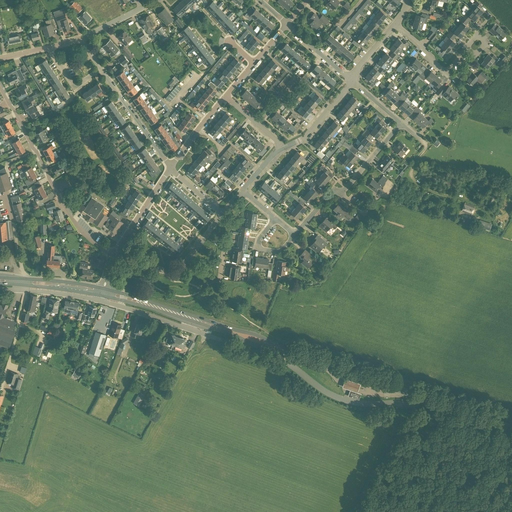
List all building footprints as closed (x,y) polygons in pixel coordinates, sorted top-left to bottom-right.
[(183,0),(182,0),(178,4),(185,12),(189,8),(190,7),(183,0)] [(287,10),(293,3),(289,0),(278,0),(278,1),(287,10)] [(325,0),(328,2),(325,5),(329,8),(331,5),(334,8),(339,2),(337,0),(325,0)] [(470,8),(479,15),(482,11),(479,8),(482,5),(476,1),(470,8)] [(81,10),(74,2),(70,6),(73,9),(74,8),(78,13),(81,10)] [(213,2),(206,9),(211,14),(218,7),(213,2)] [(426,4),(426,3),(424,2),(422,9),(427,11),(427,9),(432,11),(434,6),(426,4)] [(178,4),(172,9),(180,17),(185,12),(178,4)] [(363,13),(367,8),(363,4),(359,9),(363,13)] [(218,7),(211,14),(216,20),(223,13),(218,7)] [(474,21),(479,15),(470,8),(463,16),(469,21),(471,18),(474,21)] [(70,29),(64,13),(63,9),(53,12),(55,16),(58,25),(61,24),(63,31),(70,29)] [(167,24),(173,19),(165,9),(158,14),(167,24)] [(255,19),(260,13),(255,9),(250,15),(250,16),(246,13),(244,16),(248,19),(251,16),(255,19)] [(359,17),(363,13),(359,9),(355,14),(359,17)] [(375,15),(382,21),(386,16),(380,10),(375,15)] [(85,25),(91,19),(85,12),(78,17),(85,25)] [(223,13),(216,20),(221,25),(228,18),(223,13)] [(259,23),(265,17),(260,13),(255,19),(259,23)] [(318,27),(322,21),(317,16),(314,13),(309,20),(311,22),(309,25),(313,28),(315,25),(318,27)] [(355,22),(359,17),(355,14),(351,19),(355,22)] [(150,26),(150,27),(154,25),(149,15),(143,18),(144,21),(145,20),(149,27),(150,26)] [(378,25),(382,21),(375,15),(371,20),(372,21),(377,26),(378,26),(379,26),(378,25)] [(414,21),(423,23),(425,24),(427,18),(425,17),(416,15),(414,21)] [(465,25),(469,21),(463,16),(458,22),(460,24),(457,27),(464,33),(468,28),(465,25)] [(264,27),(269,21),(265,17),(259,23),(264,27)] [(145,30),(150,27),(150,26),(149,27),(145,20),(144,21),(143,18),(139,20),(145,30)] [(180,29),(184,26),(178,18),(174,21),(180,29)] [(228,18),(221,25),(226,30),(233,23),(228,18)] [(351,27),(355,22),(351,19),(346,24),(351,27)] [(50,25),(49,20),(45,21),(46,26),(42,27),(45,37),(54,34),(51,24),(50,25)] [(264,27),(263,29),(265,31),(267,29),(269,31),(274,25),(269,21),(264,27)] [(374,31),(378,26),(377,26),(372,21),(368,26),(374,31)] [(233,23),(226,30),(231,35),(238,29),(233,23)] [(346,32),(351,27),(346,24),(342,28),(346,32)] [(497,28),(494,25),(489,30),(492,33),(493,33),(500,40),(501,39),(503,41),(504,41),(506,39),(506,38),(504,36),(506,34),(498,26),(497,28)] [(188,26),(180,33),(184,37),(184,38),(192,32),(188,26)] [(370,36),(374,31),(368,26),(364,30),(363,29),(362,29),(370,36)] [(165,32),(161,27),(156,31),(162,40),(164,42),(169,39),(167,36),(170,34),(167,31),(165,32)] [(460,37),(464,33),(457,27),(455,30),(452,28),(449,33),(454,37),(457,35),(460,37)] [(32,40),(40,38),(37,28),(33,29),(34,33),(31,34),(32,40)] [(366,41),(370,36),(362,29),(361,31),(362,32),(360,36),(366,41)] [(125,45),(131,40),(124,32),(118,37),(125,45)] [(143,43),(148,40),(143,32),(138,35),(143,43)] [(192,32),(184,38),(185,39),(189,44),(197,37),(192,32)] [(452,40),(454,37),(449,33),(446,35),(449,37),(445,42),(451,48),(455,43),(452,40)] [(9,44),(21,41),(20,34),(7,37),(9,44)] [(330,45),(335,39),(330,35),(325,41),(330,45)] [(249,41),(255,46),(260,42),(254,36),(249,41)] [(362,46),(366,41),(360,36),(358,38),(356,37),(354,39),(356,40),(362,46)] [(197,37),(189,44),(193,49),(193,50),(201,43),(197,37)] [(334,49),(339,43),(335,39),(330,45),(334,49)] [(400,49),(404,44),(407,46),(409,44),(403,39),(401,42),(398,39),(393,44),(400,49)] [(111,56),(118,50),(110,40),(103,47),(111,56)] [(251,51),(255,46),(249,41),(245,46),(251,51)] [(447,53),(451,48),(445,42),(440,47),(447,53)] [(201,43),(193,50),(194,51),(198,55),(206,49),(201,43)] [(286,54),(291,48),(286,43),(281,49),(286,54)] [(339,53),(344,47),(339,43),(334,49),(339,53)] [(403,51),(400,49),(393,44),(390,48),(396,54),(398,51),(401,53),(403,51)] [(130,60),(134,57),(124,46),(120,49),(126,55),(126,56),(130,60)] [(344,57),(349,51),(344,47),(339,53),(344,57)] [(290,58),(295,52),(291,48),(286,54),(290,58)] [(206,49),(198,55),(202,61),(211,55),(206,49)] [(349,51),(344,57),(349,61),(354,55),(349,51)] [(295,62),(300,56),(295,52),(290,58),(295,62)] [(388,63),(392,58),(386,53),(381,58),(388,63)] [(487,69),(495,60),(488,54),(485,59),(481,64),(487,69)] [(504,63),(508,59),(503,54),(499,59),(504,63)] [(122,66),(129,61),(123,55),(118,60),(122,66)] [(211,55),(202,61),(203,62),(207,67),(215,60),(211,55)] [(300,66),(305,60),(300,56),(295,62),(300,66)] [(231,63),(237,68),(241,63),(235,58),(231,63)] [(391,66),(388,63),(381,58),(377,62),(381,66),(379,68),(384,73),(387,70),(388,70),(391,66)] [(413,71),(415,69),(421,63),(416,58),(410,65),(408,67),(406,65),(401,70),(404,72),(408,67),(413,71)] [(268,64),(274,69),(278,64),(272,59),(268,64)] [(42,68),(48,64),(46,60),(39,64),(42,68)] [(305,60),(300,66),(305,70),(310,64),(305,60)] [(232,73),(237,68),(231,63),(226,68),(232,73)] [(421,63),(415,69),(420,73),(425,67),(421,63)] [(46,74),(52,70),(48,64),(42,68),(46,74)] [(270,74),(274,69),(268,64),(264,69),(270,74)] [(316,75),(321,69),(318,66),(316,65),(311,71),(316,75)] [(384,73),(379,68),(377,70),(373,67),(369,72),(376,78),(376,77),(380,73),(382,75),(384,73)] [(228,77),(232,73),(226,68),(222,72),(228,77)] [(24,79),(19,69),(11,73),(13,76),(8,78),(11,84),(19,80),(18,80),(21,78),(22,80),(24,79)] [(265,79),(270,74),(264,69),(259,74),(265,79)] [(321,79),(326,73),(321,69),(316,75),(321,79)] [(49,79),(56,75),(52,70),(46,74),(49,79)] [(120,81),(126,76),(123,71),(117,76),(120,81)] [(430,82),(436,75),(431,71),(425,78),(430,82)] [(224,82),(228,77),(222,72),(218,77),(224,82)] [(379,80),(376,77),(376,78),(369,72),(365,77),(367,79),(365,81),(372,87),(374,84),(375,85),(379,80)] [(326,84),(331,78),(326,73),(321,79),(326,84)] [(472,86),(478,78),(472,73),(466,81),(472,86)] [(261,84),(265,79),(259,74),(255,79),(261,84)] [(53,85),(59,80),(56,75),(49,79),(53,85)] [(421,78),(417,75),(412,81),(415,84),(421,78)] [(436,75),(430,82),(435,86),(441,80),(436,75)] [(124,86),(130,81),(126,76),(120,81),(124,86)] [(171,87),(178,79),(174,76),(172,78),(172,79),(168,84),(171,87)] [(220,87),(224,82),(218,77),(214,82),(220,87)] [(331,78),(326,84),(331,88),(336,82),(331,78)] [(56,90),(63,86),(59,80),(53,85),(56,90)] [(127,91),(134,86),(130,81),(124,86),(127,91)] [(389,99),(396,91),(393,89),(392,90),(390,88),(392,86),(394,84),(391,82),(389,84),(387,87),(385,89),(388,91),(384,95),(389,99)] [(20,99),(27,95),(26,91),(28,90),(25,84),(17,88),(15,89),(20,99)] [(93,87),(97,94),(102,90),(98,84),(93,87)] [(272,88),(274,86),(272,85),(268,90),(275,96),(278,93),(272,88)] [(60,95),(66,91),(63,86),(56,90),(60,95)] [(134,86),(127,91),(131,96),(137,91),(134,86)] [(207,90),(213,95),(216,91),(211,86),(207,90)] [(455,99),(459,95),(449,86),(442,94),(450,101),(453,97),(455,99)] [(92,97),(97,94),(93,87),(88,91),(92,97)] [(439,96),(444,91),(441,87),(436,93),(439,96)] [(246,99),(251,94),(246,89),(241,95),(246,99)] [(209,100),(213,95),(207,90),(203,95),(209,100)] [(66,91),(60,95),(57,97),(61,102),(70,96),(66,91)] [(87,101),(92,97),(88,91),(82,95),(87,101)] [(396,91),(389,99),(394,103),(400,96),(397,94),(398,93),(396,91)] [(311,98),(317,103),(321,98),(316,93),(311,98)] [(256,98),(251,94),(246,99),(251,103),(256,98)] [(137,104),(143,100),(140,95),(135,98),(133,99),(137,104)] [(204,105),(209,100),(203,95),(199,100),(204,105)] [(34,107),(33,104),(35,102),(32,96),(22,102),(27,111),(28,110),(29,110),(34,108),(34,107)] [(256,98),(251,103),(255,108),(258,105),(262,108),(266,104),(257,96),(256,98)] [(348,101),(354,106),(356,108),(358,106),(356,104),(359,101),(353,96),(348,101)] [(313,108),(317,103),(311,98),(307,103),(313,108)] [(141,109),(147,105),(143,100),(137,104),(141,109)] [(200,110),(204,105),(199,100),(196,103),(194,102),(191,106),(198,111),(199,109),(200,110)] [(287,108),(289,107),(281,100),(277,105),(280,107),(282,105),(287,108)] [(403,111),(409,104),(404,100),(399,107),(403,111)] [(51,101),(49,102),(50,104),(52,107),(51,108),(53,111),(55,113),(59,110),(56,105),(54,106),(51,101)] [(108,111),(115,106),(111,101),(105,106),(108,111)] [(352,109),(354,106),(348,101),(344,106),(350,111),(353,114),(355,112),(352,109)] [(309,113),(313,108),(307,103),(303,108),(309,113)] [(34,108),(29,110),(34,119),(41,115),(39,112),(42,111),(39,104),(34,107),(34,108)] [(409,104),(403,111),(408,115),(414,108),(409,104)] [(144,114),(150,110),(147,105),(141,109),(144,114)] [(112,116),(118,111),(115,106),(108,111),(110,113),(108,115),(109,118),(112,116)] [(348,114),(350,111),(344,106),(340,111),(346,116),(349,119),(351,116),(348,114)] [(305,118),(309,113),(303,108),(299,113),(305,118)] [(148,119),(154,115),(150,110),(144,114),(148,119)] [(118,111),(112,116),(115,120),(121,116),(118,111)] [(276,121),(281,115),(276,111),(271,117),(276,121)] [(342,121),(346,116),(340,111),(336,116),(342,121)] [(221,118),(227,123),(232,117),(226,112),(221,118)] [(418,123),(423,116),(419,112),(413,119),(418,123)] [(185,118),(191,122),(195,117),(189,113),(185,118)] [(154,115),(148,119),(151,124),(157,120),(154,115)] [(281,125),(286,120),(281,115),(276,121),(281,125)] [(121,116),(115,120),(119,126),(125,121),(121,116)] [(374,128),(380,133),(385,128),(381,125),(383,122),(376,116),(374,118),(376,120),(374,122),(377,124),(374,128)] [(423,116),(418,123),(423,127),(428,121),(423,116)] [(188,127),(191,122),(185,118),(181,123),(188,127)] [(223,127),(227,123),(221,118),(217,122),(223,127)] [(286,130),(291,124),(286,120),(281,125),(286,130)] [(0,126),(3,132),(12,127),(8,121),(2,124),(0,125),(0,126)] [(336,132),(340,126),(334,121),(330,126),(336,132)] [(57,135),(63,132),(58,122),(52,125),(57,135)] [(219,132),(223,127),(217,122),(213,127),(219,132)] [(291,124),(286,130),(291,134),(294,131),(296,132),(301,126),(297,122),(293,126),(291,124)] [(354,124),(355,123),(353,122),(349,127),(346,124),(344,127),(349,131),(354,124)] [(184,132),(188,127),(181,123),(178,128),(184,132)] [(125,134),(131,130),(128,125),(121,129),(125,134)] [(159,135),(165,131),(161,125),(154,129),(159,135)] [(331,136),(336,132),(330,126),(326,131),(331,136)] [(12,127),(3,132),(6,137),(9,136),(15,133),(12,127)] [(215,137),(219,132),(213,127),(209,132),(211,134),(215,137)] [(242,127),(235,135),(238,137),(240,135),(245,139),(250,133),(245,129),(244,129),(242,127)] [(347,132),(349,131),(344,127),(342,129),(347,133),(343,137),(342,136),(341,136),(346,140),(350,135),(347,132)] [(377,138),(380,133),(374,128),(370,132),(377,138)] [(39,143),(46,139),(50,137),(46,129),(35,134),(39,143)] [(129,139),(135,135),(131,130),(125,134),(123,136),(126,141),(129,139)] [(163,140),(169,136),(165,131),(159,135),(163,140)] [(329,139),(331,136),(326,131),(322,136),(327,141),(328,141),(330,142),(331,140),(329,139)] [(250,143),(255,137),(250,133),(245,139),(243,141),(248,145),(250,143)] [(135,135),(129,139),(132,144),(138,140),(135,135)] [(360,142),(367,148),(371,143),(362,135),(361,137),(363,139),(360,142)] [(166,145),(172,141),(169,136),(163,140),(166,145)] [(324,145),(327,141),(322,136),(317,141),(326,148),(324,145)] [(255,137),(250,143),(254,147),(259,141),(255,137)] [(16,148),(22,145),(18,139),(16,141),(14,138),(12,140),(13,142),(12,143),(16,148)] [(138,140),(132,144),(136,149),(142,145),(138,140)] [(172,141),(166,145),(169,149),(175,145),(172,141)] [(259,141),(254,147),(259,151),(264,146),(259,141)] [(323,151),(326,148),(317,141),(314,145),(321,152),(323,150),(323,151)] [(363,152),(367,148),(360,142),(356,147),(363,152)] [(408,149),(400,142),(396,146),(395,146),(393,148),(400,155),(402,152),(404,153),(408,149)] [(22,145),(16,148),(17,151),(15,153),(16,155),(19,154),(25,151),(22,145)] [(46,156),(52,152),(55,151),(54,148),(52,145),(50,147),(49,146),(43,150),(46,156)] [(142,158),(148,153),(145,148),(138,152),(142,158)] [(200,155),(208,162),(210,160),(208,158),(210,155),(213,158),(215,155),(207,149),(205,151),(204,150),(200,155)] [(52,152),(46,156),(49,162),(52,160),(53,162),(56,161),(55,159),(56,158),(52,152)] [(293,157),(298,162),(303,157),(297,152),(293,157)] [(325,162),(332,154),(330,152),(327,156),(325,154),(321,158),(325,162)] [(346,157),(353,162),(357,157),(351,152),(346,157)] [(145,163),(152,158),(148,153),(142,158),(145,163)] [(306,168),(307,169),(317,158),(312,154),(306,160),(310,163),(306,168)] [(204,167),(208,162),(200,155),(196,160),(202,165),(204,167)] [(383,173),(393,161),(388,156),(381,163),(379,165),(381,166),(379,169),(383,173)] [(240,162),(246,167),(250,162),(245,157),(240,162)] [(294,166),(298,162),(293,157),(289,162),(294,166)] [(349,167),(353,162),(346,157),(343,161),(340,159),(338,162),(344,167),(346,164),(349,167)] [(149,167),(155,163),(152,158),(145,163),(149,167)] [(198,170),(202,165),(196,160),(192,165),(198,170)] [(25,175),(34,171),(31,166),(31,167),(28,162),(23,164),(24,166),(18,169),(20,172),(20,174),(22,178),(26,176),(25,175)] [(242,171),(246,167),(240,162),(236,166),(242,171)] [(290,171),(294,166),(289,162),(285,166),(290,171)] [(155,163),(149,167),(152,172),(151,173),(152,175),(153,174),(155,176),(161,172),(158,168),(159,168),(155,163)] [(56,174),(63,170),(60,164),(53,168),(56,174)] [(67,173),(75,168),(73,164),(65,169),(67,173)] [(193,175),(198,170),(192,165),(187,170),(193,175)] [(319,177),(326,182),(330,177),(327,174),(330,172),(322,165),(319,168),(320,168),(319,170),(322,173),(319,177)] [(238,176),(242,171),(236,166),(232,171),(238,176)] [(286,176),(290,171),(285,166),(280,171),(286,176)] [(0,190),(11,187),(5,167),(0,169),(0,190)] [(25,175),(26,176),(28,181),(37,177),(34,171),(25,175)] [(234,181),(238,176),(232,171),(228,176),(234,181)] [(284,179),(286,176),(280,171),(277,176),(282,180),(280,182),(283,184),(286,180),(284,179)] [(322,187),(326,182),(319,177),(315,181),(322,187)] [(61,192),(71,187),(67,179),(57,184),(61,192)] [(210,189),(215,183),(210,179),(205,185),(210,189)] [(375,192),(380,185),(372,179),(367,186),(375,192)] [(173,182),(166,190),(171,195),(178,187),(173,182)] [(264,182),(258,189),(263,194),(270,186),(269,186),(264,182)] [(215,193),(220,187),(215,183),(210,189),(215,193)] [(35,194),(44,190),(41,185),(36,188),(35,185),(28,188),(30,191),(33,190),(35,194)] [(220,187),(215,193),(220,198),(227,189),(222,185),(220,188),(220,187)] [(270,186),(263,194),(269,199),(275,191),(271,187),(270,186)] [(178,187),(171,195),(177,200),(184,192),(178,187)] [(307,192),(313,198),(318,193),(311,187),(307,192)] [(44,190),(35,194),(36,195),(37,198),(35,199),(35,200),(36,201),(38,200),(47,195),(44,190)] [(133,194),(139,198),(142,194),(136,190),(133,194)] [(275,191),(269,199),(274,203),(281,196),(275,191)] [(184,192),(177,200),(182,205),(189,197),(184,192)] [(309,203),(313,198),(307,192),(303,197),(309,203)] [(135,204),(139,198),(133,194),(129,200),(135,204)] [(26,222),(25,219),(18,195),(11,197),(18,221),(21,220),(22,224),(26,222)] [(112,220),(108,217),(100,212),(104,205),(91,196),(84,207),(81,212),(85,215),(84,216),(90,220),(102,228),(105,230),(112,220)] [(189,197),(182,205),(188,209),(194,202),(189,197)] [(132,209),(135,204),(129,200),(125,205),(132,209)] [(301,214),(306,208),(299,203),(297,201),(295,203),(298,205),(294,208),(301,214)] [(194,202),(188,209),(193,214),(200,207),(194,202)] [(352,215),(346,211),(347,210),(339,203),(333,209),(337,212),(334,215),(339,219),(342,215),(348,220),(348,219),(352,215)] [(471,215),(475,206),(465,203),(462,211),(471,215)] [(128,215),(132,209),(125,205),(121,211),(128,215)] [(56,211),(55,207),(48,210),(50,215),(54,214),(56,221),(64,219),(61,209),(56,211)] [(200,207),(193,214),(198,219),(205,212),(200,207)] [(297,218),(301,214),(294,208),(291,212),(289,211),(286,213),(292,218),(294,215),(297,218)] [(112,220),(105,230),(114,236),(123,222),(120,220),(122,216),(113,210),(108,217),(112,220)] [(205,212),(198,219),(204,224),(211,217),(205,212)] [(246,219),(246,220),(256,221),(257,214),(247,213),(246,219)] [(359,223),(363,218),(358,214),(354,218),(351,222),(352,223),(355,219),(359,223)] [(330,222),(325,218),(319,226),(326,232),(331,226),(334,228),(338,224),(332,220),(330,222)] [(148,220),(142,228),(147,233),(154,224),(153,224),(148,220)] [(246,221),(245,227),(250,228),(255,228),(256,221),(246,220),(246,221)] [(491,230),(492,227),(491,226),(492,224),(480,220),(478,226),(485,229),(485,230),(489,231),(489,230),(490,230),(491,230)] [(154,224),(147,233),(153,237),(160,229),(155,225),(154,224)] [(239,232),(239,233),(249,235),(250,228),(245,227),(240,226),(239,232)] [(160,229),(153,237),(159,242),(165,234),(164,233),(160,229)] [(239,234),(238,240),(248,242),(249,235),(239,233),(239,234)] [(165,234),(159,242),(164,246),(171,238),(166,234),(165,234)] [(38,236),(38,235),(32,237),(35,248),(41,246),(40,241),(41,241),(40,238),(39,238),(38,236)] [(318,253),(319,252),(323,247),(327,243),(317,235),(313,240),(314,242),(310,246),(318,253)] [(171,238),(164,246),(170,251),(177,243),(176,242),(171,238)] [(238,240),(237,248),(247,249),(248,242),(238,240)] [(177,243),(170,251),(176,255),(182,247),(177,243)] [(62,263),(62,257),(60,257),(60,256),(54,255),(55,245),(48,245),(46,265),(59,266),(59,262),(62,263)] [(307,268),(314,261),(309,257),(312,255),(305,249),(299,256),(304,260),(301,263),(307,268)] [(267,268),(268,259),(256,257),(255,266),(267,268)] [(102,267),(103,260),(95,259),(93,266),(102,267)] [(288,271),(289,266),(285,266),(286,262),(277,261),(276,270),(274,269),(273,276),(277,277),(278,273),(284,274),(284,270),(288,271)] [(91,279),(93,270),(87,269),(88,263),(80,262),(79,268),(83,269),(81,277),(91,279)] [(34,312),(36,302),(35,302),(36,296),(29,295),(28,303),(26,303),(25,310),(31,311),(30,312),(31,313),(31,314),(33,314),(34,314),(34,313),(34,312)] [(57,312),(59,300),(49,299),(47,310),(46,310),(45,313),(44,313),(43,317),(48,318),(49,313),(48,313),(49,311),(57,312)] [(71,305),(71,301),(65,300),(64,308),(64,312),(71,313),(73,306),(71,305)] [(71,313),(75,313),(74,315),(76,315),(75,318),(80,320),(83,313),(77,312),(78,310),(79,303),(71,301),(71,305),(73,306),(71,313)] [(92,307),(89,306),(87,314),(87,315),(83,314),(82,320),(85,321),(84,323),(89,324),(90,320),(91,315),(94,316),(96,308),(95,308),(94,307),(93,306),(92,307)] [(27,313),(28,311),(23,311),(23,312),(22,312),(20,321),(27,322),(29,314),(27,313)] [(14,322),(3,317),(0,316),(0,354),(1,355),(4,348),(0,346),(1,345),(5,347),(5,346),(8,347),(15,330),(11,329),(14,322)] [(117,337),(121,326),(113,323),(109,335),(117,337)] [(141,334),(143,326),(137,324),(134,332),(134,331),(132,336),(136,338),(138,333),(141,334)] [(53,338),(57,333),(49,328),(46,334),(53,338)] [(105,340),(106,336),(105,336),(105,335),(96,332),(89,352),(99,355),(104,339),(105,340)] [(176,346),(179,337),(175,336),(175,335),(173,335),(172,335),(171,335),(170,339),(169,338),(167,339),(166,341),(167,342),(168,343),(174,345),(173,346),(172,345),(171,348),(174,349),(175,345),(176,346)] [(181,338),(179,337),(176,346),(182,348),(184,349),(186,345),(183,344),(185,340),(184,339),(184,338),(182,338),(181,338)] [(42,349),(44,344),(41,343),(39,348),(35,346),(32,353),(39,356),(42,349)] [(46,348),(44,354),(50,357),(52,351),(46,348)] [(78,377),(81,372),(76,369),(73,375),(78,377)] [(18,374),(9,372),(6,382),(13,384),(12,387),(18,389),(21,379),(17,378),(18,374)] [(357,392),(360,384),(345,378),(342,387),(357,392)] [(358,399),(360,394),(350,391),(349,396),(358,399)] [(141,402),(145,395),(140,392),(136,399),(141,402)]
